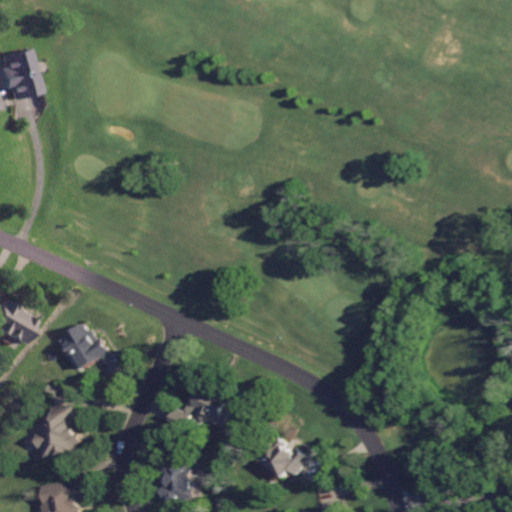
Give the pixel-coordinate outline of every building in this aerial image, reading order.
[(41,91),(30,47),(0,55),(0,67),(8,99),(41,91)] [(0,333),(21,344),(34,318),(1,301),(0,302),(0,333)] [(111,353),(96,327),(90,331),(84,322),(64,334),(84,369),(111,353)] [(224,426),(236,395),(200,380),(187,411),(224,426)] [(45,457),(79,453),(78,444),(81,443),(77,404),(53,407),(54,422),(38,424),(40,448),(44,448),(45,457)] [(190,411),(174,409),(171,425),(188,427),(190,411)] [(298,475),(311,458),(298,447),(296,451),(277,436),(260,458),(285,478),(292,470),(298,475)] [(166,462),(167,484),(162,484),(162,500),(196,499),(194,461),(166,462)] [(80,511),(79,499),(88,498),(86,479),(42,485),(44,511),(80,511)]
